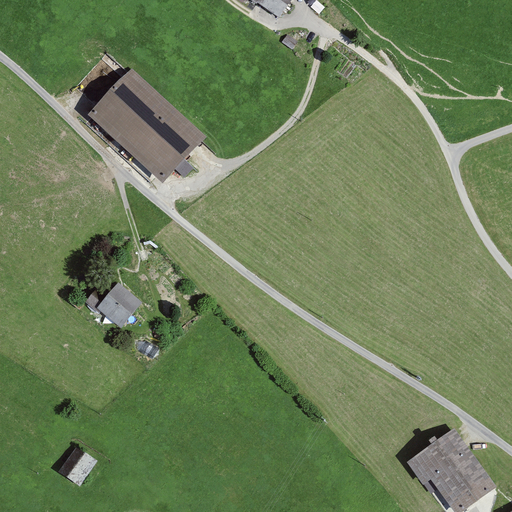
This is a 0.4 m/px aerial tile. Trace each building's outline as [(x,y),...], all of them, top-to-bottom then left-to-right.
[(262,0),(259,5),(276,17),(287,0),(262,0)] [(156,188),(199,143),(126,73),(83,117),(156,188)] [(108,301),(99,311),(119,327),(138,303),(117,286),(106,300),(108,301)] [(98,312),(99,311),(108,301),(106,300),(95,291),(86,302),(98,312)] [(408,463),(422,482),(434,474),(440,482),(437,484),(445,495),(448,493),(461,510),(487,491),(467,463),(472,460),(465,450),(460,453),(448,436),(452,432),(408,463)] [(59,473),(78,485),(94,461),(76,449),(59,473)]
